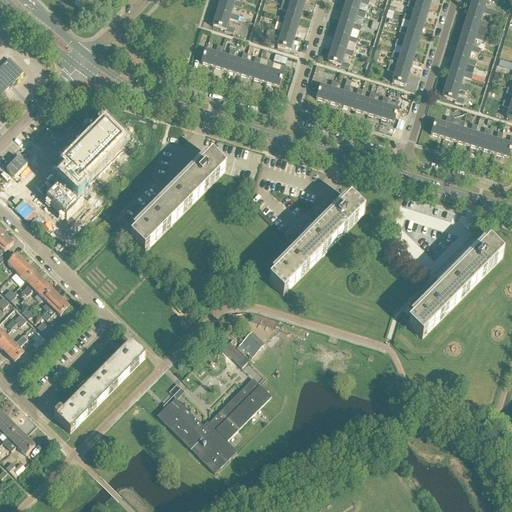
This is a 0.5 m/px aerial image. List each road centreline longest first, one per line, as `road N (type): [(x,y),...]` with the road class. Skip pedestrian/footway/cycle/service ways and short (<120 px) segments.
road 1 (secondary): [(511,211),(163,103)]
road 2 (residential): [(284,126),(169,89),(112,35)]
road 3 (residential): [(92,302),(116,325),(29,410),(7,388)]
road 4 (residential): [(455,0),(403,162)]
road 5 (residential): [(284,126),(324,0)]
road 6 (residential): [(0,211),(92,302)]
road 7 (residential): [(403,162),(284,126)]
road 8 (residential): [(7,388),(92,302)]
